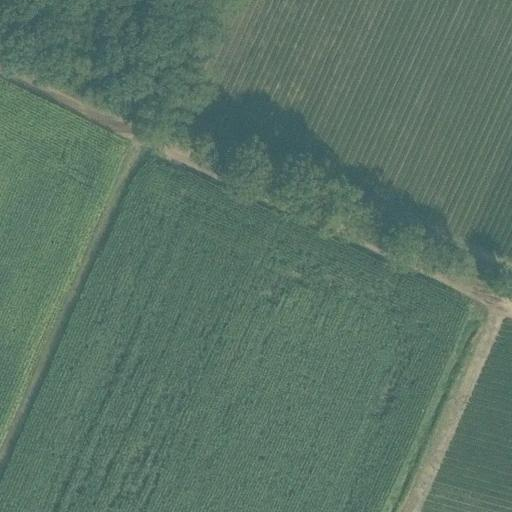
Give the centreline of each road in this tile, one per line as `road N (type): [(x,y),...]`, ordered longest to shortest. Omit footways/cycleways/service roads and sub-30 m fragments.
road 1 (track): [(0,83),(511,322)]
road 2 (track): [(0,445),(129,146)]
road 3 (track): [(195,0),(129,146)]
